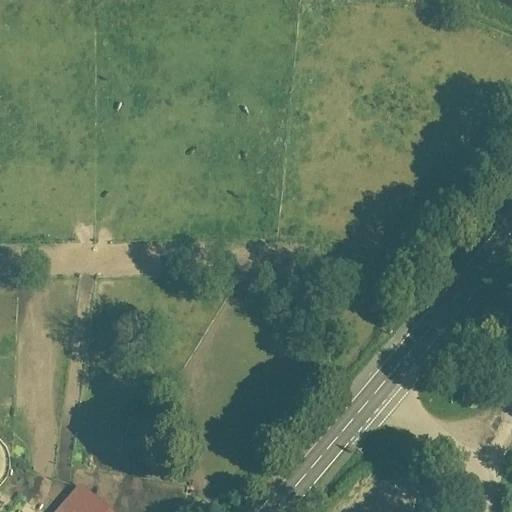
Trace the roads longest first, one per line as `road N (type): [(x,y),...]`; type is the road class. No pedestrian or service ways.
road 1 (secondary): [(383,382),(511,232)]
road 2 (secondary): [(271,511),(383,382)]
road 3 (unclassified): [(383,382),(483,482),(479,511)]
